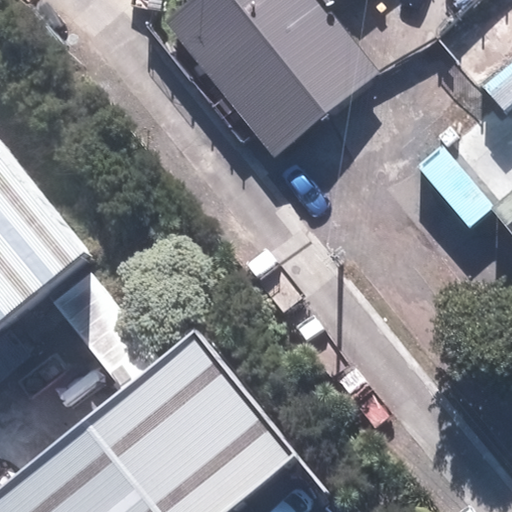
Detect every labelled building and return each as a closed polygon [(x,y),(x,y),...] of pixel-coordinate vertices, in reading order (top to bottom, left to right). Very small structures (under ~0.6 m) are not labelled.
[(369,98),(293,0),(198,0),(150,37),(260,180),(369,98)] [(511,0),(488,0),(433,47),(476,98),(511,67),(511,0)] [(0,333),(98,254),(0,134),(0,333)] [(511,219),(503,226),(511,236),(511,219)] [(260,511),(315,469),(211,338),(0,505),(0,511),(260,511)]
